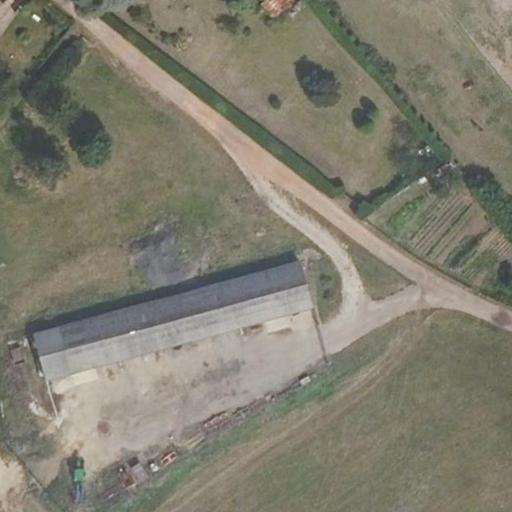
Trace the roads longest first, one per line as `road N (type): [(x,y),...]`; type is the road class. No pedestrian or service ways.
road 1 (track): [(265,167),(354,285),(352,319),(304,356),(132,400),(71,430),(0,500)]
road 2 (track): [(67,0),(265,167),(378,247)]
road 3 (unclassified): [(378,247),(511,320)]
